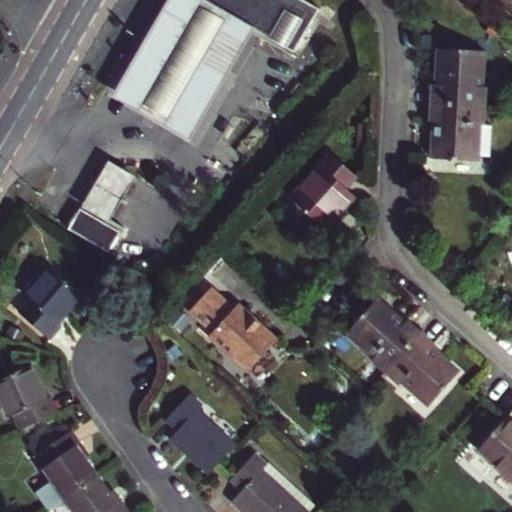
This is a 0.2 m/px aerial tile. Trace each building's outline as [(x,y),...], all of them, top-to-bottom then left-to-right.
[(193,0),(166,0),(164,5),(111,96),(133,109),(189,141),(252,34),(193,0)] [(297,0),(193,0),(252,34),(291,56),(317,11),(297,0)] [(334,30),(322,50),(333,56),(344,37),(334,30)] [(431,87),(430,104),(484,106),(485,89),(481,89),(483,52),(438,49),(436,88),(431,87)] [(482,124),(484,106),(430,104),(430,122),(433,122),(432,159),(476,162),(477,159),(490,160),(491,129),(478,129),(478,125),(482,124)] [(331,155),(291,199),(324,230),(354,196),(345,188),(356,176),(331,155)] [(105,163),(66,232),(101,254),(115,229),(105,223),(131,178),(105,163)] [(27,301),(18,312),(47,339),(59,326),(55,323),(79,296),(48,269),(23,296),(27,301)] [(211,290),(190,313),(214,336),(210,339),(245,371),(275,340),(266,332),(238,307),(234,311),(211,290)] [(372,361),(385,372),(420,333),(407,321),(404,324),(376,299),(346,332),(374,358),(372,361)] [(433,345),(420,333),(385,372),(397,384),(400,381),(427,406),(457,373),(430,348),(433,345)] [(12,416),(18,430),(55,414),(48,398),(44,400),(29,367),(0,380),(0,403),(6,418),(12,416)] [(189,456),(208,474),(234,445),(197,412),(201,407),(188,395),(165,419),(177,431),(173,435),(193,453),(189,456)] [(511,425),(504,418),(476,449),(511,481),(511,425)] [(35,493),(47,511),(52,508),(95,476),(79,453),(83,450),(70,431),(34,458),(51,481),(35,493)] [(173,435),(170,438),(189,456),(193,453),(173,435)] [(305,511),(302,509),(309,501),(279,472),(270,480),(261,470),(266,466),(254,455),(230,480),(241,491),(235,498),(250,511),(305,511)] [(112,499),(95,476),(52,508),(54,511),(125,511),(116,498),(112,499)] [(242,511),(250,511),(235,498),(231,502),(242,511)]
